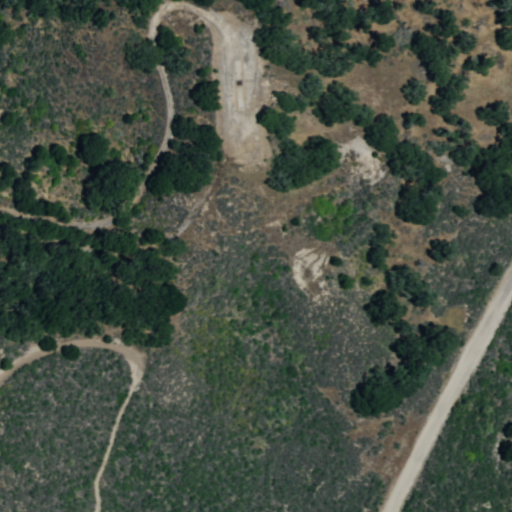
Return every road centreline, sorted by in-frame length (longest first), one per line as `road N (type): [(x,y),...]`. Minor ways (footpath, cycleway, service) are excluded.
road 1 (residential): [(0,208),(82,225),(127,209),(168,130),(167,87),(151,27),(155,6),(201,1),(215,29)]
road 2 (residential): [(215,29),(224,135),(212,180),(176,232),(116,254),(0,227)]
